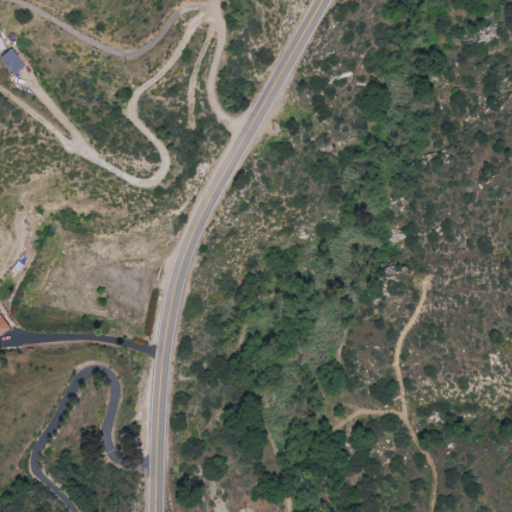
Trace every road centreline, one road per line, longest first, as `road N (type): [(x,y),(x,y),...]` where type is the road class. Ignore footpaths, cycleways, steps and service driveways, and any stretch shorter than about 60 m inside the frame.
road 1 (secondary): [(163,511),(179,300),(198,245),(331,0)]
road 2 (residential): [(209,6),(223,38),(213,99),(253,145)]
